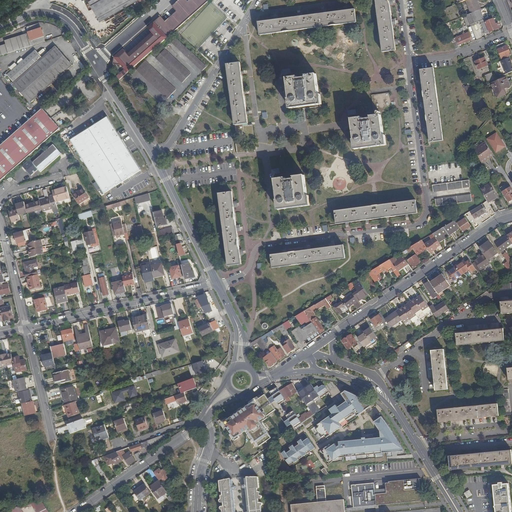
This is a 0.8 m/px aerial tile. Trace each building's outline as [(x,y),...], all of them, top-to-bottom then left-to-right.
[(119,0),(95,0),(89,2),(100,22),(126,8),(119,0)] [(190,0),(187,3),(184,0),(180,0),(171,8),(176,13),(165,23),(160,18),(155,22),(147,30),(152,35),(128,56),(123,51),(114,59),(113,66),(122,66),(125,70),(117,77),(120,80),(121,79),(128,73),(129,72),(161,44),(200,9),(210,0),(190,0)] [(375,0),(381,38),(383,52),(396,50),(388,0),(375,0)] [(468,0),(467,0),(472,13),(475,12),(481,10),(482,10),(477,0),(468,0)] [(260,35),(356,22),(355,9),(259,22),(260,35)] [(467,16),(471,25),(480,21),(485,20),(481,10),(475,12),(472,13),(467,16)] [(480,21),(485,34),(500,27),(499,23),(496,24),(494,19),(487,22),(482,10),(481,10),(485,20),(480,21)] [(0,46),(0,56),(7,54),(45,42),(41,28),(39,23),(26,27),(28,32),(28,33),(5,41),(6,44),(0,46)] [(458,38),(461,44),(473,39),(470,33),(458,38)] [(175,39),(203,71),(209,66),(205,62),(180,35),(175,39)] [(160,55),(184,82),(194,73),(170,46),(160,55)] [(511,55),(508,46),(503,48),(499,50),(501,54),(502,59),(511,55)] [(12,71),(7,75),(15,83),(13,85),(30,103),(73,65),(56,47),(43,58),(36,50),(17,66),(15,64),(10,68),(11,69),(12,71)] [(141,66),(169,97),(178,88),(150,57),(141,66)] [(488,66),(485,58),(476,62),(479,70),(488,66)] [(506,74),(511,71),(511,62),(510,58),(501,61),(506,74)] [(80,59),(77,62),(82,69),(85,67),(80,59)] [(227,64),(235,125),(248,123),(240,62),(227,64)] [(430,142),(443,140),(440,121),(433,68),(420,70),(430,142)] [(485,76),(488,82),(495,79),(492,73),(485,76)] [(286,78),(290,108),(322,104),(318,74),(286,78)] [(510,86),(506,78),(493,84),(498,97),(505,94),(503,89),(510,86)] [(351,119),(355,149),(386,145),(382,115),(393,113),(390,93),(372,95),(375,115),(351,119)] [(0,181),(60,128),(43,108),(32,118),(0,145),(0,181)] [(107,116),(70,140),(96,181),(93,183),(97,190),(101,188),(102,190),(100,191),(102,194),(141,169),(107,116)] [(495,133),(487,139),(496,153),(505,147),(495,133)] [(484,160),(485,161),(491,157),(490,156),(493,154),(486,142),(474,150),(481,162),(484,160)] [(33,162),(30,159),(23,166),(31,175),(38,169),(41,172),(61,153),(53,144),(33,162)] [(274,180),(278,209),(310,205),(306,175),(274,180)] [(433,192),(470,187),(469,180),(433,185),(433,192)] [(488,201),(489,202),(498,197),(491,184),(485,187),(484,184),(480,187),(488,201)] [(56,202),(64,199),(70,197),(67,187),(62,188),(62,190),(57,191),(57,190),(52,191),(54,196),(56,202)] [(503,192),(510,203),(511,201),(511,187),(503,192)] [(74,195),(80,203),(87,199),(90,197),(84,188),(74,195)] [(219,193),(229,265),(241,263),(232,191),(219,193)] [(151,199),(149,193),(135,197),(137,203),(151,199)] [(435,199),(436,206),(472,201),(471,194),(435,199)] [(54,196),(40,201),(40,202),(42,209),(43,211),(53,209),(53,210),(58,209),(56,202),(54,196)] [(87,199),(80,203),(82,207),(89,202),(87,199)] [(335,210),(337,224),(417,213),(416,200),(389,204),(335,210)] [(26,205),(25,202),(20,204),(16,206),(17,209),(19,215),(28,213),(26,205)] [(34,203),(26,205),(28,213),(28,214),(42,209),(40,202),(34,204),(34,203)] [(482,204),(470,211),(475,219),(486,212),(482,204)] [(21,220),(19,215),(17,209),(13,211),(9,213),(12,223),(21,220)] [(162,211),(154,212),(157,226),(167,224),(166,218),(163,218),(162,211)] [(458,223),(464,231),(472,226),(466,218),(458,223)] [(125,233),(128,233),(126,224),(123,224),(122,220),(113,222),(114,224),(111,225),(114,236),(117,235),(117,236),(121,235),(125,234),(125,233)] [(444,227),(450,235),(460,228),(455,221),(444,227)] [(135,226),(138,238),(145,236),(142,224),(135,226)] [(439,241),(450,235),(444,227),(434,233),(437,239),(439,241)] [(158,231),(160,238),(174,235),(172,228),(158,231)] [(26,230),(15,233),(18,244),(27,241),(25,236),(24,232),(26,232),(26,230)] [(96,242),(94,230),(85,232),(88,244),(96,242)] [(507,245),(509,244),(511,242),(507,236),(496,244),(501,251),(508,246),(507,245)] [(31,241),(29,244),(31,250),(29,250),(31,257),(44,254),(42,247),(43,247),(42,239),(31,241)] [(428,248),(431,252),(438,248),(438,247),(441,244),(439,241),(437,239),(427,246),(428,248)] [(72,242),(74,250),(82,248),(80,240),(72,242)] [(414,248),(418,254),(428,248),(427,246),(423,240),(412,246),(414,248)] [(483,253),(489,260),(498,253),(490,241),(480,248),(483,253)] [(177,244),(180,257),(187,255),(183,242),(177,244)] [(271,254),(273,267),(345,258),(344,245),(280,253),(271,254)] [(481,270),(491,263),(489,260),(483,253),(480,255),(481,257),(480,258),(475,261),(475,262),(481,270)] [(409,259),(414,267),(421,262),(416,254),(409,259)] [(398,270),(408,263),(404,256),(398,260),(395,256),(391,259),(398,270)] [(370,272),(376,282),(381,279),(378,275),(388,268),(389,271),(394,268),(396,271),(399,276),(401,275),(398,270),(391,259),(370,272)] [(456,266),(462,274),(470,269),(466,262),(465,260),(456,266)] [(466,262),(470,269),(472,271),(476,268),(473,264),(470,260),(466,262)] [(26,273),(26,277),(27,277),(39,274),(38,270),(35,271),(34,267),(32,261),(25,263),(27,273),(26,273)] [(89,263),(84,264),(85,266),(83,266),(85,273),(91,272),(89,263)] [(146,282),(155,280),(154,277),(152,266),(151,263),(142,265),(146,282)] [(152,266),(154,277),(165,274),(163,263),(152,266)] [(182,265),(185,279),(195,276),(194,271),(192,271),(190,263),(182,265)] [(170,267),(173,279),(182,277),(179,265),(170,267)] [(454,280),(462,274),(456,266),(448,272),(452,277),(454,280)] [(86,287),(94,285),(92,273),(83,276),(86,287)] [(39,274),(27,277),(30,290),(42,287),(39,274)] [(439,293),(451,284),(444,274),(432,283),(439,293)] [(130,285),(136,284),(134,275),(123,277),(124,281),(125,285),(129,284),(130,285)] [(100,277),(104,295),(109,294),(105,276),(100,277)] [(115,294),(127,291),(125,285),(124,281),(113,283),(115,294)] [(67,295),(80,292),(78,282),(65,285),(65,287),(67,295)] [(439,294),(439,293),(432,283),(431,283),(429,282),(425,284),(433,296),(436,294),(437,296),(439,294)] [(355,295),(359,301),(369,294),(361,283),(356,286),(359,290),(354,294),(355,295)] [(0,285),(0,294),(10,292),(8,284),(0,285)] [(58,302),(68,300),(67,295),(65,287),(55,289),(58,302)] [(206,294),(198,297),(199,299),(202,306),(203,307),(209,305),(206,294)] [(355,302),(359,308),(362,306),(359,301),(355,295),(353,296),(352,294),(347,298),(348,299),(344,301),(346,304),(348,307),(355,302)] [(429,306),(422,295),(416,299),(422,309),(423,310),(429,306)] [(45,298),(39,299),(35,300),(38,311),(48,309),(45,298)] [(328,308),(332,306),(329,302),(326,298),(323,300),(323,301),(318,304),(318,303),(305,311),(308,315),(312,321),(313,321),(319,331),(324,327),(313,311),(325,304),(328,308)] [(415,298),(409,302),(409,303),(416,313),(422,309),(416,299),(415,298)] [(0,305),(1,310),(3,320),(9,319),(9,317),(13,316),(11,306),(3,308),(2,305),(4,304),(3,300),(0,300),(0,305)] [(502,314),(511,313),(511,300),(501,302),(502,314)] [(344,312),(349,309),(348,307),(346,304),(345,305),(343,301),(335,306),(340,313),(343,311),(344,312)] [(403,308),(410,318),(411,318),(417,314),(416,313),(409,303),(403,308)] [(432,310),(437,318),(450,309),(445,303),(437,309),(434,305),(431,308),(432,310)] [(164,317),(174,314),(171,304),(156,308),(159,318),(164,317)] [(423,310),(424,312),(426,314),(432,310),(431,308),(429,306),(423,310)] [(402,320),(404,322),(410,318),(403,308),(403,307),(397,311),(397,312),(402,320)] [(305,311),(294,317),(299,325),(302,323),(300,320),(308,315),(305,311)] [(391,327),(402,320),(397,312),(392,316),(392,315),(385,319),(388,323),(389,325),(391,327)] [(385,319),(381,314),(372,320),(376,326),(383,321),(386,325),(388,323),(385,319)] [(413,322),(420,318),(418,316),(417,314),(411,318),(413,322)] [(151,328),(147,315),(140,316),(143,328),(143,330),(151,328)] [(308,325),(312,322),(312,321),(308,315),(300,320),(302,323),(303,324),(307,321),(308,323),(307,324),(308,325)] [(143,328),(140,316),(133,318),(136,332),(143,330),(143,328)] [(189,319),(179,322),(181,328),(183,335),(194,332),(189,319)] [(123,321),(118,322),(121,332),(132,329),(130,320),(123,322),(123,321)] [(308,338),(310,342),(321,334),(312,322),(308,325),(302,329),(308,337),(308,338)] [(204,336),(214,331),(214,330),(211,323),(210,323),(200,328),(204,336)] [(93,346),(88,324),(85,325),(86,332),(87,334),(83,335),(86,348),(93,346)] [(286,337),(290,334),(283,324),(279,326),(281,329),(286,337)] [(301,342),(308,337),(302,329),(300,326),(293,331),(301,342)] [(360,341),(364,346),(367,344),(371,342),(370,341),(374,338),(377,336),(371,326),(364,331),(365,332),(358,337),(360,341)] [(78,327),(75,327),(78,344),(80,349),(86,348),(83,335),(80,336),(80,334),(78,327)] [(101,332),(104,345),(119,341),(116,328),(101,332)] [(458,346),(505,341),(503,329),(457,334),(458,346)] [(270,337),(275,334),(274,333),(272,330),(262,337),(264,339),(269,336),(270,337)] [(340,343),(346,351),(360,341),(358,337),(355,339),(352,335),(340,343)] [(251,343),(253,346),(259,343),(267,356),(265,357),(271,365),(278,360),(264,339),(262,337),(256,340),(251,343)] [(175,340),(160,345),(163,356),(178,351),(175,340)] [(284,346),(289,353),(296,348),(291,341),(289,343),(288,341),(286,342),(287,344),(284,346)] [(67,355),(65,345),(51,348),(53,353),(54,357),(67,355)] [(271,348),(279,359),(286,355),(282,348),(279,350),(276,345),(271,348)] [(448,389),(444,349),(432,351),(436,390),(448,389)] [(46,366),(48,372),(56,369),(54,357),(53,353),(43,355),(45,366),(46,366)] [(13,357),(12,354),(7,355),(0,356),(0,358),(2,366),(14,364),(13,357)] [(20,356),(13,357),(14,364),(17,376),(24,374),(23,370),(28,369),(25,359),(21,360),(20,356)] [(175,370),(192,364),(192,362),(190,358),(188,358),(189,361),(175,365),(176,368),(175,368),(175,370)] [(161,374),(160,368),(153,370),(154,377),(161,374)] [(58,381),(59,384),(71,381),(68,370),(54,373),(57,382),(58,381)] [(153,370),(145,373),(147,379),(154,377),(153,370)] [(27,389),(24,377),(18,379),(14,380),(17,392),(27,389)] [(186,392),(196,388),(193,378),(179,384),(182,393),(186,392)] [(299,392),(293,383),(281,392),(286,400),(288,403),(292,400),(290,397),(296,393),(297,394),(299,392)] [(314,387),(311,384),(299,393),(311,410),(314,414),(319,410),(314,402),(321,397),(314,387)] [(314,387),(321,397),(329,391),(324,385),(322,384),(319,387),(317,385),(314,387)] [(63,394),(65,402),(77,399),(74,386),(61,390),(62,394),(63,394)] [(281,392),(277,386),(270,391),(273,395),(269,398),(272,403),(275,401),(278,406),(279,405),(281,404),(286,400),(281,392)] [(32,401),(32,396),(30,390),(26,391),(26,392),(23,393),(23,395),(22,396),(23,398),(24,398),(25,403),(32,401)] [(357,415),(371,405),(371,404),(370,404),(370,403),(369,403),(368,403),(368,402),(367,402),(367,401),(366,401),(365,400),(364,400),(364,399),(363,399),(362,399),(362,398),(361,398),(360,397),(359,397),(359,396),(358,396),(357,395),(356,395),(355,394),(354,394),(353,393),(352,393),(351,392),(350,392),(349,391),(348,391),(347,391),(347,390),(346,390),(345,390),(341,393),(346,400),(338,407),(336,404),(329,409),(333,413),(318,424),(319,426),(316,429),(322,437),(325,435),(327,437),(342,426),(339,422),(354,411),(357,415)] [(502,390),(505,416),(511,415),(508,390),(502,390)] [(182,393),(177,395),(180,403),(189,400),(186,392),(182,393)] [(269,398),(266,393),(225,422),(236,437),(246,430),(248,429),(255,438),(260,446),(272,437),(267,430),(260,420),(270,413),(276,409),(272,403),(269,398)] [(33,401),(32,401),(25,403),(23,403),(26,416),(36,413),(33,401)] [(68,412),(67,413),(68,417),(79,414),(75,402),(65,405),(68,412)] [(438,410),(439,422),(499,416),(498,404),(438,410)] [(158,423),(163,422),(163,420),(165,419),(166,421),(169,420),(165,410),(154,414),(158,423)] [(314,420),(311,416),(302,422),(299,418),(294,410),(288,414),(286,415),(289,419),(285,422),(288,426),(291,425),(294,429),(302,423),(305,427),(314,420)] [(314,414),(311,410),(307,413),(299,418),(302,422),(311,416),(314,414)] [(260,420),(267,430),(269,429),(263,421),(271,415),(270,413),(260,420)] [(328,445),(321,450),(328,461),(332,458),(334,461),(343,454),(367,452),(367,454),(400,450),(400,446),(402,446),(389,423),(386,421),(382,415),(374,421),(380,430),(381,437),(366,438),(366,437),(362,437),(362,439),(339,441),(339,446),(338,447),(335,443),(331,446),(330,444),(328,445)] [(136,421),(140,430),(149,426),(146,417),(136,421)] [(85,418),(71,423),(74,432),(88,427),(85,418)] [(115,422),(119,432),(129,429),(125,418),(115,422)] [(103,440),(110,438),(105,425),(92,429),(95,437),(101,435),(103,440)] [(246,430),(253,440),(255,438),(248,429),(246,430)] [(284,448),(280,451),(289,464),(294,460),(295,462),(299,459),(298,458),(302,455),(303,456),(307,453),(306,452),(310,449),(311,450),(315,448),(305,432),(303,433),(307,439),(303,441),(300,437),(297,439),(296,438),(294,439),(298,445),(295,447),(292,443),(288,445),(288,444),(286,445),(290,450),(287,453),(284,448)] [(131,447),(138,461),(142,459),(138,449),(145,447),(146,449),(148,448),(148,446),(155,443),(155,441),(154,439),(131,447)] [(451,470),(511,464),(511,459),(511,450),(449,456),(451,470)] [(117,464),(123,460),(117,452),(115,452),(104,456),(110,465),(113,463),(115,462),(117,464)] [(124,456),(129,464),(136,460),(131,452),(124,456)] [(310,470),(315,466),(310,459),(305,464),(310,470)] [(92,461),(102,476),(105,473),(95,460),(92,461)] [(159,469),(154,473),(159,480),(163,478),(164,481),(167,479),(166,477),(167,476),(166,475),(168,474),(166,472),(168,471),(166,468),(161,471),(159,469)] [(261,511),(261,505),(262,505),(262,503),(262,502),(260,502),(258,502),(258,498),(260,498),(262,497),(262,496),(261,495),(259,495),(259,494),(258,494),(257,491),(257,488),(259,487),(258,476),(246,475),(246,477),(249,511),(261,511)] [(233,511),(231,488),(230,479),(230,477),(225,478),(219,479),(219,481),(220,491),(222,490),(222,494),(222,497),(220,497),(220,498),(219,499),(219,501),(221,501),(223,501),(223,505),(221,505),(220,506),(220,507),(220,508),(222,508),(222,511),(233,511)] [(386,493),(375,495),(376,505),(378,505),(421,501),(419,478),(389,482),(389,483),(385,483),(386,493)] [(158,498),(167,492),(160,481),(151,487),(158,498)] [(352,485),(354,508),(376,505),(375,495),(374,483),(352,485)] [(140,501),(151,493),(145,484),(134,492),(140,501)] [(496,511),(511,511),(511,506),(509,484),(494,485),(496,511)] [(316,486),(318,502),(327,501),(325,486),(316,486)] [(345,511),(345,509),(344,499),(327,501),(318,502),(291,505),(292,511),(345,511)]
